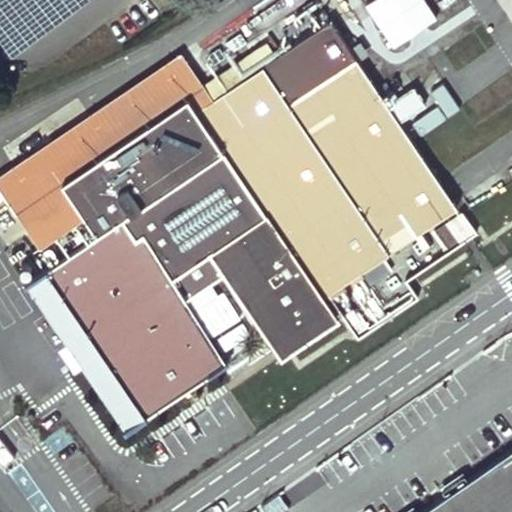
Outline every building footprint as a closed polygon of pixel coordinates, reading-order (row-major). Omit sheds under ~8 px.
[(0,0),(0,14),(17,38),(70,0),(0,0)] [(441,23),(425,0),(384,0),(370,10),(399,52),(441,23)] [(98,235),(27,282),(26,282),(42,306),(48,315),(68,344),(84,367),(127,431),(222,368),(180,304),(228,274),(266,333),(279,325),(292,344),(308,335),(312,341),(333,329),(337,316),(328,301),(462,212),(332,21),(278,57),(215,100),(198,111),(189,99),(63,183),(86,216),(98,235)] [(270,44),(206,87),(215,100),(278,57),(270,44)] [(198,111),(215,100),(206,87),(183,53),(0,176),(0,190),(39,248),(86,216),(63,183),(189,99),(198,111)] [(447,89),(435,97),(452,122),(464,114),(447,89)] [(450,123),(442,111),(417,128),(425,140),(450,123)] [(438,233),(449,253),(476,236),(464,216),(438,233)] [(44,318),(48,315),(42,306),(38,309),(44,318)] [(282,360),(312,341),(308,335),(292,344),(279,325),(266,333),(282,360)] [(75,373),(84,367),(68,344),(59,349),(75,373)] [(511,511),(511,449),(469,479),(457,487),(446,495),(421,511),(511,511)] [(442,488),(446,495),(457,487),(469,479),(464,473),(442,488)]
